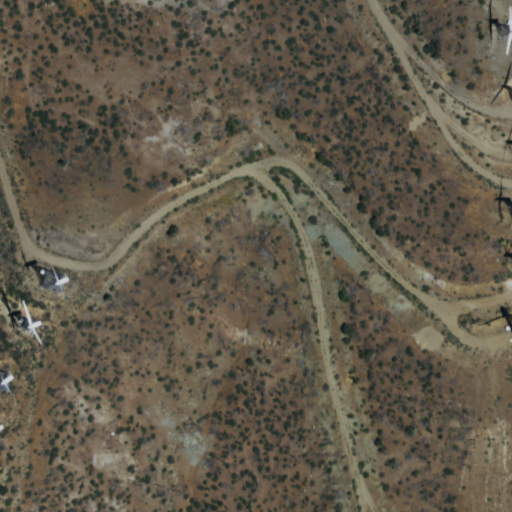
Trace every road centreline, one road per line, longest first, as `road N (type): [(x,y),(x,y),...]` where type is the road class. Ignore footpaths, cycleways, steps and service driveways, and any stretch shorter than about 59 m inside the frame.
road 1 (track): [(0,142),(18,223),(52,255),(94,255),(155,214),(264,164),(316,185),(431,303),(511,288),(487,172),(456,144),(376,0)]
road 2 (track): [(264,164),(324,278),(335,372),(368,511)]
